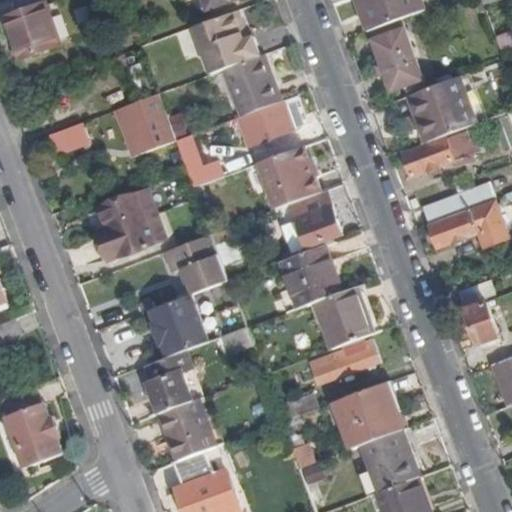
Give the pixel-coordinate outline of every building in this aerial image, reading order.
[(202,0),(206,11),(235,0),(202,0)] [(362,4),(373,32),(397,22),(428,11),(423,0),(357,0),(359,5),(362,4)] [(47,2),(1,20),(6,32),(9,31),(22,61),(64,45),(47,2)] [(225,72),(263,58),(255,38),(251,40),(246,42),(243,34),(246,28),(240,12),(195,29),(213,77),(225,72)] [(397,22),(373,32),(371,32),(375,42),(401,31),(397,22)] [(401,31),(375,42),(394,92),(425,80),(406,30),(401,31)] [(160,50),(176,90),(190,85),(186,76),(199,71),(187,39),(160,50)] [(225,72),(243,117),(283,102),(266,57),(263,58),(225,72)] [(142,65),(132,70),(141,95),(152,90),(142,65)] [(478,128),(460,79),(411,98),(428,146),(478,128)] [(243,117),(239,119),(250,148),(295,130),(290,116),(303,111),(298,96),(283,102),(243,117)] [(141,103),(118,112),(133,151),(169,136),(161,115),(156,103),(143,108),(141,103)] [(168,113),(161,115),(169,136),(176,134),(168,113)] [(80,126),(39,142),(46,160),(87,144),(80,126)] [(458,138),(405,158),(412,178),(480,153),(476,141),(461,146),(458,138)] [(196,189),(208,184),(198,159),(202,158),(196,143),(181,149),(187,166),(196,189)] [(162,154),(169,173),(187,166),(181,149),(180,147),(162,154)] [(306,147),(261,164),(278,211),(293,206),(324,194),(306,147)] [(476,191),(482,205),(496,199),(490,186),(476,191)] [(482,205),(476,191),(426,210),(432,224),(482,205)] [(324,194),(293,206),(309,249),(344,237),(327,192),(324,194)] [(149,193),(101,211),(108,230),(100,234),(110,261),(167,240),(149,193)] [(431,228),(440,250),(481,234),(486,247),(510,238),(497,203),(431,228)] [(241,259),(229,230),(214,235),(225,265),(241,259)] [(232,284),(225,265),(214,235),(179,249),(188,271),(191,270),(206,311),(189,317),(197,336),(245,318),(232,284)] [(344,294),(327,248),(281,265),(299,311),(316,305),(344,294)] [(0,305),(9,303),(0,278),(0,305)] [(481,285),(459,294),(466,312),(488,303),(481,285)] [(363,339),(374,335),(357,289),(344,294),(316,305),(333,350),(363,339)] [(488,303),(466,312),(479,346),(501,338),(488,303)] [(0,345),(23,337),(16,320),(0,325),(0,345)] [(249,330),(221,341),(227,357),(256,346),(249,330)] [(333,350),(311,359),(321,386),(381,363),(373,340),(364,344),(363,339),(333,350)] [(161,416),(195,403),(185,373),(195,370),(189,353),(148,369),(153,383),(149,385),(161,416)] [(509,406),(511,404),(511,361),(495,369),(509,406)] [(396,414),(400,413),(388,382),(337,401),(354,450),(363,446),(402,431),(396,414)] [(43,403),(37,388),(3,401),(9,416),(7,417),(27,467),(65,453),(60,440),(63,439),(54,415),(51,417),(46,402),(43,403)] [(287,405),(292,418),(319,408),(314,395),(287,405)] [(161,416),(178,461),(218,446),(200,401),(195,403),(161,416)] [(403,431),(411,428),(405,411),(400,413),(396,414),(402,431),(403,431)] [(402,431),(363,446),(381,493),(419,478),(421,477),(403,431),(402,431)] [(311,445),(295,451),(302,470),(318,464),(311,445)] [(243,511),(228,471),(178,490),(186,511),(243,511)] [(431,511),(419,478),(381,493),(377,494),(384,511),(431,511)]
